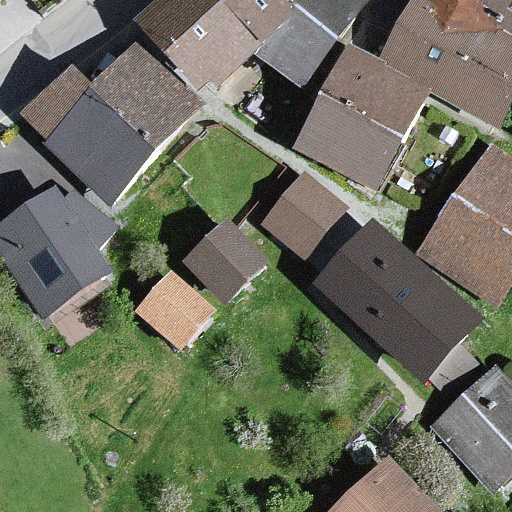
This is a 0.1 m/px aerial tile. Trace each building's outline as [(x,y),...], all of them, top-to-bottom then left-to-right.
[(291,0),(154,0),(138,14),(207,90),(254,52),(298,6),(291,0)] [(291,0),(298,6),(254,52),(302,85),(361,0),(291,0)] [(511,76),(511,0),(408,0),(375,55),(485,121),(511,76)] [(192,113),(129,41),(75,86),(58,71),(12,115),(91,205),(192,113)] [(419,89),(335,45),(281,148),(365,192),(419,89)] [(511,166),(481,144),(405,247),(482,303),(511,261),(511,166)] [(336,209),(292,173),(249,225),(293,261),(336,209)] [(91,205),(61,179),(7,241),(59,286),(113,224),(91,205)] [(253,268),(211,222),(167,263),(209,309),(253,268)] [(405,388),(465,324),(358,223),(297,286),(405,388)] [(158,273),(122,312),(168,354),(204,316),(158,273)] [(511,467),(511,392),(483,363),(422,424),(488,491),(511,467)] [(422,511),(371,459),(315,511),(422,511)]
